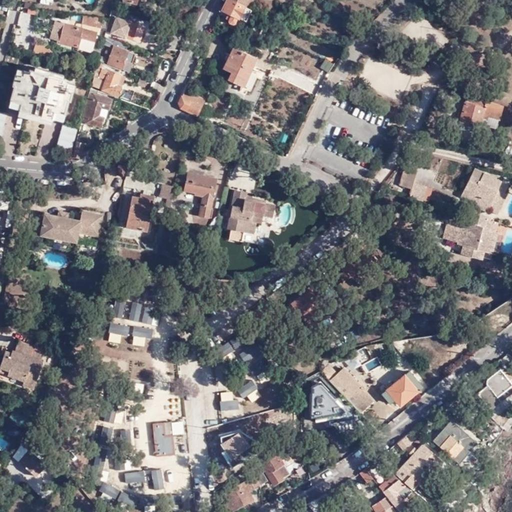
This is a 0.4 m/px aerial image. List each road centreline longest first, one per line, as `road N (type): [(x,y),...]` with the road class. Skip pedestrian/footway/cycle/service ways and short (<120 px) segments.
road 1 (residential): [(267,511),(364,460),(511,336)]
road 2 (residential): [(290,175),(344,66),(410,0)]
road 3 (residential): [(159,112),(75,165),(0,164)]
road 4 (residential): [(290,175),(159,112)]
road 5 (residential): [(218,0),(159,112)]
